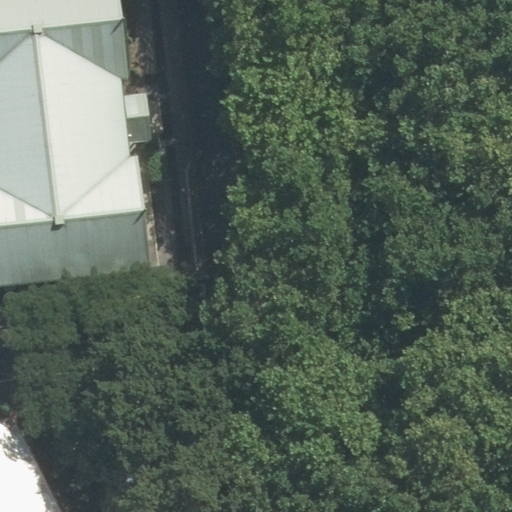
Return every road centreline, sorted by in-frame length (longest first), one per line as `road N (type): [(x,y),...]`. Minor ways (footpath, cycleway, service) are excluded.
road 1 (secondary): [(404,384),(357,0)]
road 2 (residential): [(511,456),(404,384)]
road 3 (secondary): [(420,511),(404,384)]
